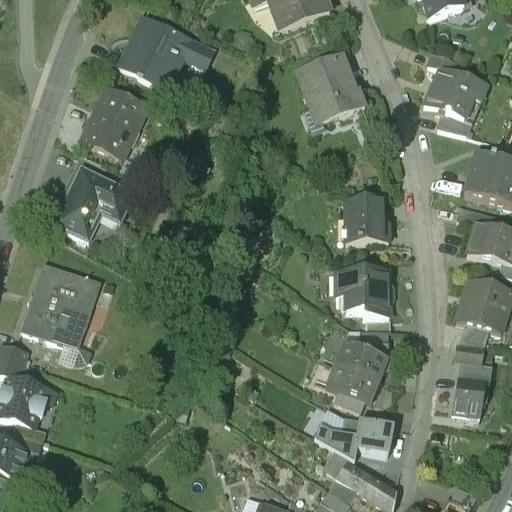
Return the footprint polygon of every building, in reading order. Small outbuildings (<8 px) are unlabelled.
[(249,0),(253,10),(268,4),(279,35),(328,16),(322,0),(249,0)] [(417,0),(417,1),(419,0),(421,0),(429,22),(461,12),(461,10),(468,8),(465,0),(417,0)] [(190,46),(142,23),(119,71),(137,80),(136,82),(154,91),(170,59),(182,65),(190,46)] [(455,66),(432,56),(426,69),(438,74),(439,73),(450,78),(455,66)] [(340,58),(295,75),(310,115),(314,113),(319,128),(363,112),(356,92),(353,93),(340,58)] [(450,78),(439,73),(438,74),(423,109),(443,118),(462,126),(471,106),(478,109),(485,93),(450,78)] [(511,93),(507,91),(502,102),(511,106),(511,93)] [(106,94),(79,148),(120,168),(127,153),(123,152),(142,114),(146,115),(146,114),(106,94)] [(462,126),(443,118),(437,133),(466,141),(471,130),(462,126)] [(511,168),(474,158),(463,199),(511,212),(511,168)] [(105,173),(78,160),(66,185),(72,188),(78,174),(99,184),(105,173)] [(72,188),(50,232),(86,250),(102,217),(120,226),(132,201),(99,184),(78,174),(72,188)] [(382,207),(344,208),(345,248),(387,247),(386,230),(382,230),(382,207)] [(499,223),(460,212),(457,224),(475,229),(475,228),(496,234),(499,223)] [(511,238),(496,234),(475,228),(475,229),(466,259),(502,269),(511,271),(511,238)] [(389,275),(389,263),(352,263),(352,276),(388,275),(389,275)] [(511,271),(502,269),(498,281),(511,285),(511,271)] [(98,291),(41,272),(19,339),(68,355),(83,311),(90,313),(98,291)] [(388,289),(388,275),(352,276),(348,276),(336,276),(336,301),(344,301),(344,318),(361,318),(361,323),(365,323),(389,323),(388,309),(392,307),(392,292),(388,289)] [(511,297),(468,285),(456,327),(466,330),(489,336),(500,339),(511,297)] [(389,323),(365,323),(365,335),(388,337),(390,337),(390,323),(389,323)] [(489,336),(466,330),(458,351),(482,355),(489,336)] [(365,335),(360,335),(359,349),(387,350),(388,337),(365,335)] [(387,350),(359,349),(355,356),(341,350),(333,370),(378,388),(385,368),(387,350)] [(26,360),(0,351),(0,367),(22,375),(26,360)] [(458,351),(455,351),(452,366),(480,370),(482,355),(458,351)] [(22,375),(0,367),(0,383),(5,385),(17,389),(22,375)] [(490,372),(459,368),(456,384),(488,390),(490,372)] [(378,388),(333,370),(324,392),(337,397),(363,408),(369,410),(378,388)] [(488,390),(456,384),(451,418),(479,422),(481,406),(485,407),(488,390)] [(17,389),(5,385),(2,397),(0,396),(0,426),(14,431),(32,436),(36,424),(39,426),(44,410),(40,409),(44,397),(17,389)] [(363,408),(337,397),(333,408),(359,419),(363,408)] [(348,442),(329,438),(327,452),(351,467),(353,456),(386,461),(391,433),(358,427),(356,439),(349,438),(348,442)] [(32,436),(14,431),(11,442),(40,451),(44,440),(32,436)] [(329,438),(318,433),(314,444),(327,452),(329,438)] [(11,442),(7,441),(4,451),(28,459),(37,462),(40,451),(11,442)] [(4,451),(0,449),(0,484),(13,489),(18,490),(28,459),(4,451)] [(391,511),(394,500),(344,468),(335,483),(357,497),(354,501),(359,503),(361,500),(380,511),(391,511)] [(357,497),(335,483),(327,495),(349,509),(354,501),(357,497)] [(0,484),(0,506),(1,502),(8,504),(13,489),(0,484)] [(431,491),(426,502),(413,496),(410,506),(423,511),(433,511),(439,500),(445,502),(447,498),(431,491)] [(465,511),(445,502),(439,500),(433,511),(465,511)]
